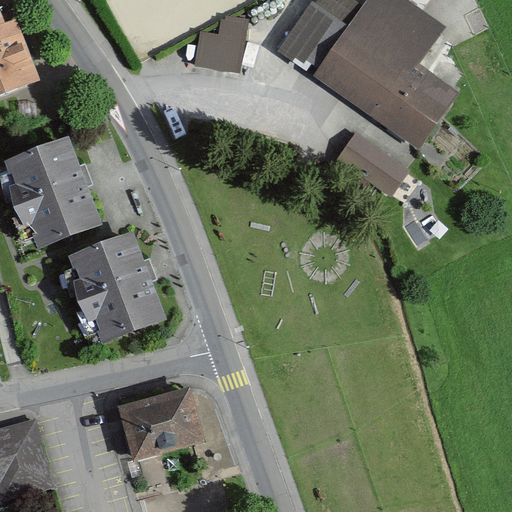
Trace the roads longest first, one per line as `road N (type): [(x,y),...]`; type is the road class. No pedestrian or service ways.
road 1 (tertiary): [(222,350),(156,175),(50,0)]
road 2 (unknown): [(115,98),(147,82),(230,84),(322,112),(382,155)]
road 3 (residential): [(222,350),(0,391)]
road 4 (tertiary): [(278,511),(222,350)]
road 5 (unknown): [(76,376),(118,511)]
